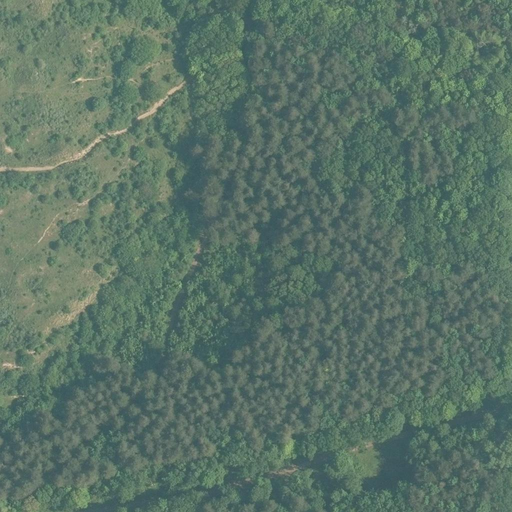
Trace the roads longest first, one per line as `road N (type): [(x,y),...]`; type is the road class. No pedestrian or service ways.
road 1 (unknown): [(319,511),(314,453),(399,0)]
road 2 (unknown): [(0,170),(79,158),(288,19),(384,0)]
